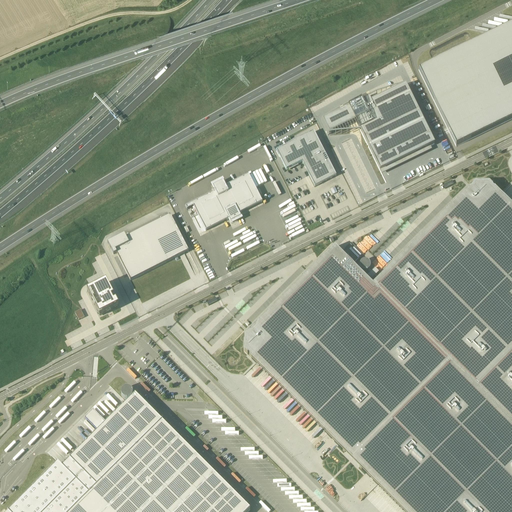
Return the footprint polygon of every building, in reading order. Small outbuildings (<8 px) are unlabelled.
[(511,24),(419,70),(456,147),(511,119),(511,24)] [(351,111),(325,124),(331,138),(358,125),(382,174),(437,146),(407,88),(404,89),(378,97),(364,105),(363,104),(350,110),(351,111)] [(302,162),(315,187),(336,176),(314,132),(276,151),(286,170),(302,162)] [(269,177),(266,169),(263,170),(261,166),(254,170),(257,174),(261,172),(262,175),(261,176),(262,179),(266,177),(267,178),(269,177)] [(215,192),(192,204),(194,207),(206,231),(229,219),(231,223),(241,217),(239,214),(262,202),(249,175),(225,187),(223,183),(213,188),(215,192)] [(244,351),(244,352),(248,355),(250,356),(249,357),(345,452),(346,451),(360,466),(359,467),(404,511),(511,511),(511,206),(494,189),(492,187),(493,187),(489,184),(488,184),(488,185),(476,185),(476,184),(475,184),(471,187),(472,187),(470,189),(373,285),(335,247),(249,332),(250,332),(248,334),(244,337),(244,338),(246,338),(246,351),(244,351)] [(125,236),(108,244),(109,247),(114,256),(117,254),(130,281),(187,252),(189,252),(170,216),(126,238),(125,237),(125,236)] [(375,269),(368,276),(372,280),(379,272),(375,269)] [(95,289),(87,293),(93,303),(97,300),(103,312),(112,307),(107,295),(111,293),(106,283),(99,287),(100,289),(96,291),(95,289)] [(248,511),(250,510),(162,422),(163,422),(162,421),(162,422),(135,395),(106,424),(93,410),(85,419),(98,432),(62,468),(58,464),(9,511),(248,511)] [(53,445),(62,457),(77,447),(72,441),(73,440),(71,438),(69,439),(67,436),(53,445)]
